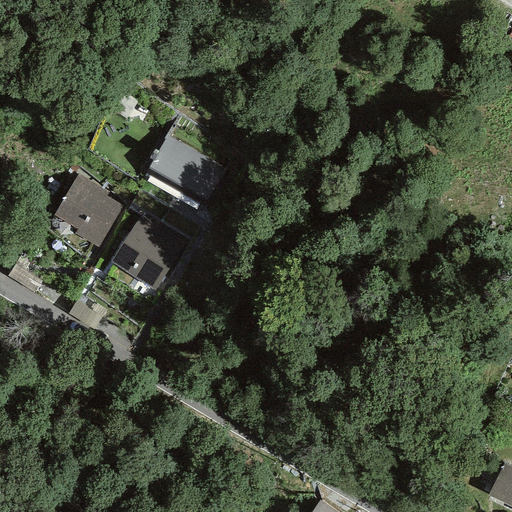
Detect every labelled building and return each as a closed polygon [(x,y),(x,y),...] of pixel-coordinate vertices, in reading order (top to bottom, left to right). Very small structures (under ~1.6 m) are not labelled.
[(122,91),(109,111),(127,122),(139,103),(122,91)] [(168,136),(144,180),(204,214),(228,170),(168,136)] [(98,250),(122,209),(106,199),(109,193),(79,176),(53,219),(77,233),(75,237),(98,250)] [(189,246),(141,217),(111,267),(155,293),(159,287),(163,290),(189,246)] [(511,469),(505,466),(489,500),(511,510),(511,469)]
